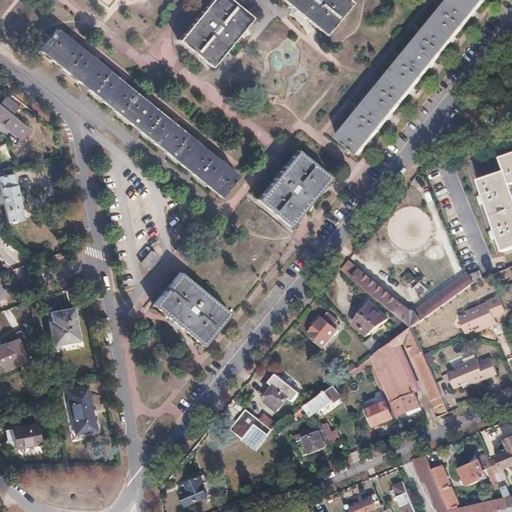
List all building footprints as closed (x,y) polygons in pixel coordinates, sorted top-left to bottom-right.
[(230,0),(209,0),(178,39),(211,66),(230,42),(251,17),(230,0)] [(350,0),(282,0),(299,13),(324,34),(352,1),(350,0)] [(360,110),(337,137),(358,154),(484,0),(449,0),(443,8),(422,34),(402,58),(383,81),(360,110)] [(44,31),(36,40),(42,45),(39,49),(219,196),(236,175),(224,165),(199,145),(173,123),(147,102),(121,81),(95,60),(56,28),(50,36),(44,31)] [(0,120),(20,136),(24,131),(30,136),(33,132),(11,114),(18,106),(5,96),(0,102),(0,120)] [(343,143),(341,145),(349,152),(351,150),(343,143)] [(341,145),(340,147),(348,153),(349,152),(341,145)] [(297,149),(257,198),(289,225),(329,176),(297,149)] [(507,170),(479,180),(484,194),(483,195),(486,203),(487,202),(497,229),(495,229),(498,237),(499,237),(504,251),(511,247),(511,189),(510,184),(511,183),(511,153),(502,157),(507,170)] [(12,173),(0,175),(0,194),(6,222),(22,219),(12,173)] [(483,195),(477,197),(480,205),(486,203),(483,195)] [(495,229),(489,232),(492,240),(498,237),(495,229)] [(151,250),(141,262),(148,268),(158,256),(151,250)] [(348,258),(340,268),(353,278),(361,269),(348,258)] [(361,269),(353,278),(412,327),(473,283),(468,276),(466,273),(415,310),(412,310),(361,269)] [(412,289),(420,280),(410,271),(402,280),(412,289)] [(480,271),(468,276),(473,283),(483,279),(480,271)] [(180,272),(153,304),(202,345),(229,312),(180,272)] [(421,282),(413,290),(421,298),(429,290),(421,282)] [(466,311),(457,314),(464,329),(473,326),(474,329),(496,320),(493,315),(505,310),(498,294),(464,308),(466,311)] [(369,304),(356,319),(369,335),(389,321),(369,304)] [(51,319),(48,320),(53,344),(78,339),(73,307),(50,311),(51,319)] [(322,316),(308,333),(324,346),(337,329),(334,326),(338,320),(328,311),(323,317),(322,316)] [(375,354),(374,355),(399,415),(412,409),(413,413),(423,409),(396,346),(408,341),(436,405),(445,402),(412,327),(386,346),(375,354)] [(17,340),(0,345),(0,371),(25,363),(25,362),(30,360),(28,347),(23,332),(16,334),(17,340)] [(375,335),(364,343),(375,354),(386,346),(375,335)] [(374,355),(352,371),(355,375),(372,363),(387,398),(372,404),(373,407),(366,410),(373,426),(375,425),(376,428),(386,424),(385,421),(399,415),(374,355)] [(456,370),(449,373),(455,388),(462,384),(464,388),(498,373),(491,358),(483,361),(484,363),(480,365),(477,358),(455,367),(456,370)] [(271,397),(267,401),(279,410),(289,397),(294,402),(302,393),(277,373),(269,382),(274,386),(268,394),(271,397)] [(334,384),(305,406),(308,411),(311,416),(334,400),(335,402),(343,396),(334,384)] [(87,385),(66,389),(74,433),(95,430),(87,385)] [(305,406),(294,414),(298,419),(308,411),(305,406)] [(246,409),(236,422),(250,433),(254,428),(262,434),(269,425),(261,419),(246,409)] [(265,414),(261,419),(269,425),(274,429),(279,425),(265,414)] [(37,423),(11,428),(14,448),(40,443),(37,423)] [(331,423),(325,424),(330,446),(341,443),(338,429),(332,431),(331,423)] [(317,427),(294,436),(302,456),(326,446),(317,427)] [(14,448),(11,428),(4,429),(6,439),(4,441),(12,448),(14,448)] [(499,458),(490,462),(501,486),(501,488),(506,498),(510,509),(511,508),(511,496),(511,497),(501,471),(511,465),(511,435),(508,438),(509,439),(506,440),(506,441),(498,445),(502,455),(499,457),(499,458)] [(479,461),(462,468),(470,485),(482,480),(483,483),(488,481),(484,471),(486,470),(495,489),(501,486),(490,462),(486,453),(478,457),(479,461)] [(425,454),(412,460),(422,482),(425,481),(439,511),(448,511),(450,511),(430,466),(425,454)] [(440,462),(430,466),(450,511),(495,511),(510,509),(506,498),(461,508),(440,462)] [(186,485),(182,490),(184,495),(183,495),(187,505),(218,492),(213,478),(204,482),(202,477),(189,482),(189,483),(186,485)] [(403,482),(393,486),(403,511),(410,511),(415,510),(403,482)] [(375,493),(343,506),(345,511),(370,511),(381,508),(375,493)]
